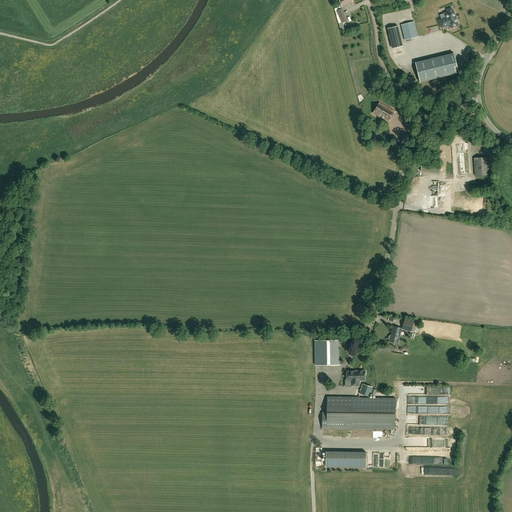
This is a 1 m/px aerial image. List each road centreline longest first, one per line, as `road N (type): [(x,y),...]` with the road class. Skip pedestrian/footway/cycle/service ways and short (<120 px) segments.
road 1 (track): [(314,511),(311,466),(326,379),(373,323)]
road 2 (residential): [(367,0),(393,92),(433,117),(478,101)]
